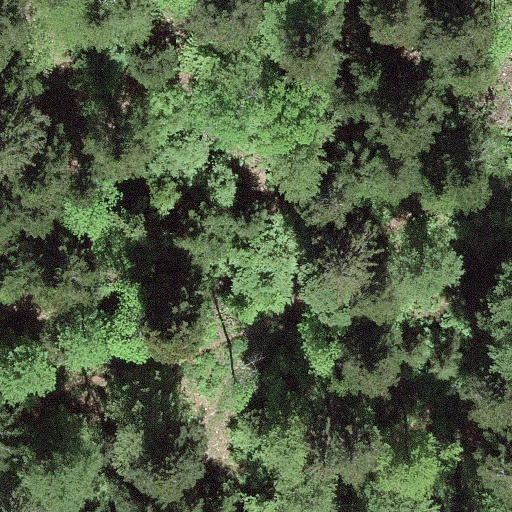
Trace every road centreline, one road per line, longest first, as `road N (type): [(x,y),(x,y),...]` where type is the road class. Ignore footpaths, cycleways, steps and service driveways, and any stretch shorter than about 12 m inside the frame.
road 1 (track): [(0,434),(37,400),(106,369),(195,360),(313,283),(352,237),(462,208),(511,181)]
road 2 (track): [(178,511),(313,283)]
